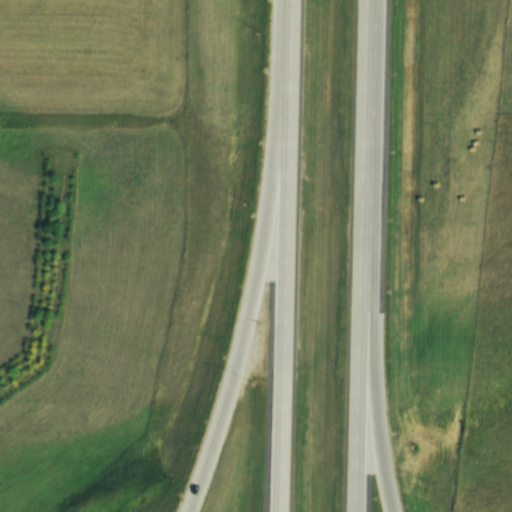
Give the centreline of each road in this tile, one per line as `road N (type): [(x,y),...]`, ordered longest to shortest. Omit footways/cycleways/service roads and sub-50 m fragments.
road 1 (motorway): [(292,0),(278,511)]
road 2 (motorway): [(361,511),(374,0)]
road 3 (motorway): [(291,53),(253,299),(211,463),(190,511)]
road 4 (motorway): [(394,511),(381,461),(365,287)]
